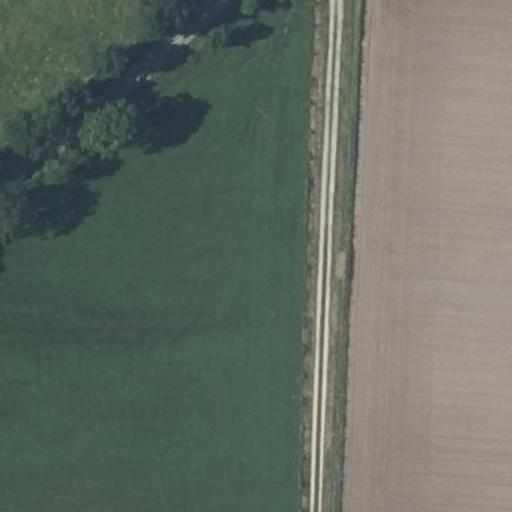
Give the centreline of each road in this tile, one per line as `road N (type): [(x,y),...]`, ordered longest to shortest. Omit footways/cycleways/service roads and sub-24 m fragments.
road 1 (track): [(336,0),(315,511)]
road 2 (unclassified): [(0,182),(67,139),(223,0)]
